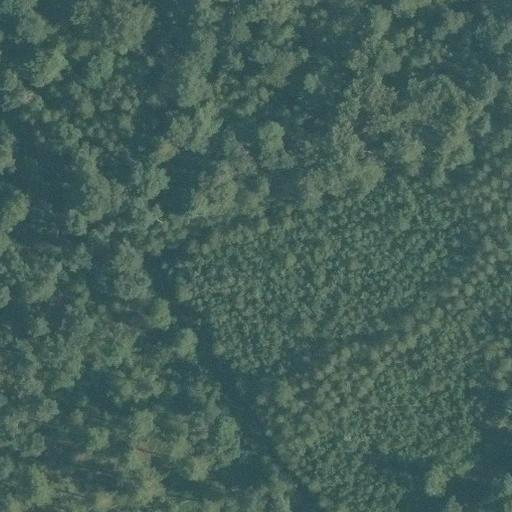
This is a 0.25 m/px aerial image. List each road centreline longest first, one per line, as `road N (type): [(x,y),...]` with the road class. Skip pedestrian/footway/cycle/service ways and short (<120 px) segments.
road 1 (track): [(207,200),(511,120)]
road 2 (track): [(416,511),(511,421)]
